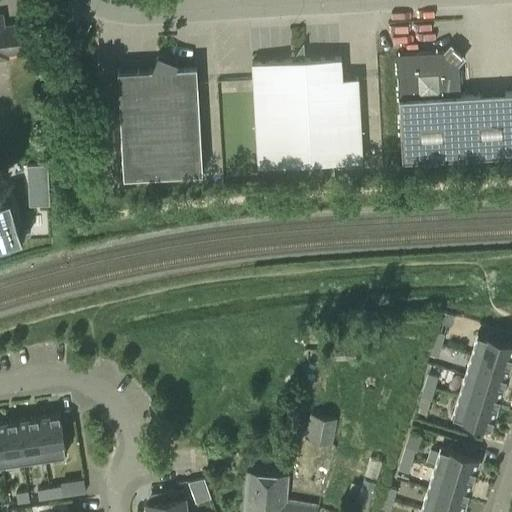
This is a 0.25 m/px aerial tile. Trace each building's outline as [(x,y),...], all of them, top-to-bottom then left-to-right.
[(2,15),(0,15),(0,57),(7,57),(6,53),(32,49),(28,24),(3,27),(2,15)] [(511,91),(460,94),(458,64),(443,51),(396,53),(402,159),(511,152),(511,91)] [(157,53),(152,67),(117,69),(123,176),(202,172),(196,65),(175,66),(177,61),(157,53)] [(358,76),(341,77),(340,57),(305,59),(292,59),(252,62),(258,165),(363,159),(358,76)] [(47,163),(26,164),(28,205),(49,204),(47,163)] [(0,243),(22,237),(9,197),(0,199),(0,243)] [(444,332),(435,330),(431,341),(441,344),(444,332)] [(509,365),(511,356),(511,342),(477,332),(471,353),(509,365)] [(320,339),(319,358),(325,358),(355,359),(355,339),(320,339)] [(437,356),(441,344),(431,341),(427,353),(437,356)] [(503,386),(509,365),(471,353),(464,374),(503,386)] [(437,376),(428,373),(424,384),(434,387),(437,376)] [(497,407),(503,386),(464,374),(458,395),(497,407)] [(430,399),(434,387),(424,384),(420,396),(430,399)] [(490,428),(497,407),(458,395),(451,416),(490,428)] [(310,412),(305,437),(332,442),(335,418),(316,413),(310,412)] [(44,456),(66,453),(60,413),(38,416),(44,456)] [(44,456),(38,416),(17,419),(23,459),(44,456)] [(23,459),(17,419),(0,421),(0,453),(1,462),(23,459)] [(415,449),(405,445),(401,457),(411,460),(415,449)] [(479,458),(440,446),(433,467),(472,479),(479,458)] [(407,472),(411,460),(401,457),(398,469),(407,472)] [(472,479),(433,467),(427,488),(466,500),(472,479)] [(314,511),(317,503),(286,496),(287,482),(287,474),(247,471),(243,511),(314,511)] [(206,484),(204,477),(188,481),(191,490),(206,484)] [(363,478),(355,506),(366,510),(375,482),(363,478)] [(62,495),(61,485),(49,487),(51,497),(62,495)] [(396,488),(386,485),(383,497),(392,500),(396,488)] [(39,499),(51,497),(49,487),(37,489),(39,499)] [(164,490),(165,500),(146,502),(147,511),(186,511),(182,488),(164,490)] [(432,511),(461,511),(466,500),(427,488),(421,508),(432,511)] [(17,502),(29,500),(28,490),(16,492),(17,502)] [(389,511),(392,500),(383,497),(379,508),(389,511)]
